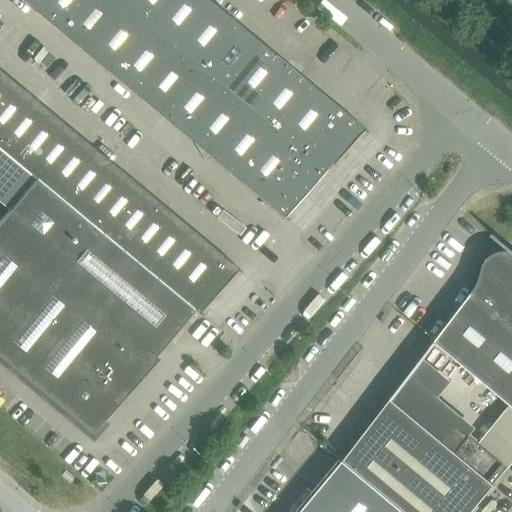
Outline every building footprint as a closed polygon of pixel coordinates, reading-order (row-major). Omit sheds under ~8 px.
[(20,0),(285,219),(287,219),(286,217),(284,216),(362,129),(364,131),(366,131),(365,129),(209,0),(20,0)] [(0,202),(9,210),(0,220),(0,357),(91,432),(158,358),(155,355),(193,309),(35,178),(192,309),(200,314),(201,314),(201,313),(199,311),(236,269),(238,271),(240,271),(240,270),(0,70),(0,202)] [(511,405),(511,251),(510,251),(502,250),(494,253),(488,258),(483,265),(481,275),(477,284),(472,293),(435,341),(511,405)] [(434,342),(422,358),(424,359),(436,343),(434,342)] [(394,395),(344,459),(407,511),(472,511),(495,485),(393,400),(396,396),(394,395)] [(405,511),(343,460),(300,511),(405,511)]
